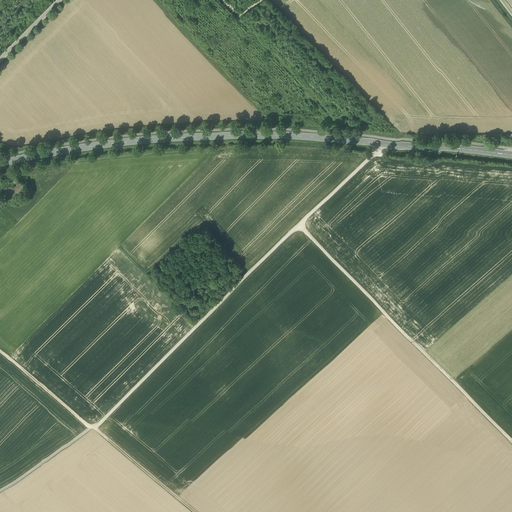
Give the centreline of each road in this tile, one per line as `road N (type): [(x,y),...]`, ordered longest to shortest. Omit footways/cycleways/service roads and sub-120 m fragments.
road 1 (secondary): [(511,155),(219,134),(0,163)]
road 2 (track): [(92,427),(379,141)]
road 3 (track): [(298,223),(511,436)]
road 4 (track): [(92,427),(189,511)]
road 5 (track): [(92,427),(0,349)]
